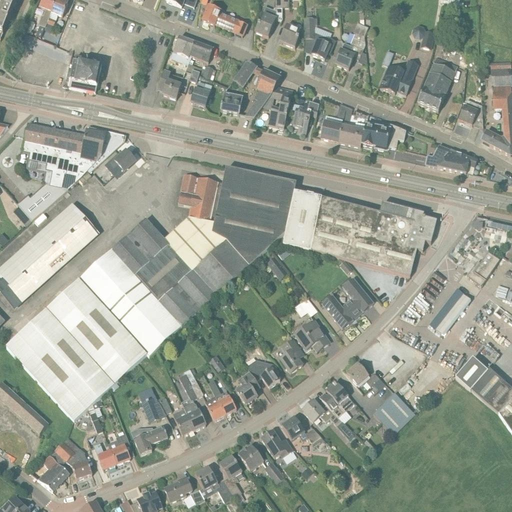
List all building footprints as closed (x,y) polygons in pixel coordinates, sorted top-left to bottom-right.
[(17,0),(0,0),(0,42),(17,0)] [(49,20),(51,14),(56,0),(43,0),(40,9),(46,12),(43,18),(42,17),(38,26),(40,27),(45,29),(47,25),(49,20)] [(63,19),(68,4),(56,0),(51,14),(63,19)] [(167,0),(166,3),(181,9),(183,5),(194,9),(193,10),(194,10),(197,0),(167,0)] [(274,0),(275,10),(282,10),(281,0),(274,0)] [(281,0),(282,10),(289,9),(289,0),(281,0)] [(463,10),(464,5),(462,5),(460,5),(460,0),(448,0),(448,9),(463,10)] [(234,36),(242,39),(247,28),(220,17),(222,14),(208,8),(202,24),(215,29),(215,27),(235,35),(234,36)] [(263,17),(259,27),(258,26),(255,34),(268,39),(276,21),(275,21),(276,17),(276,13),(265,8),(262,16),(263,17)] [(314,10),(304,10),(305,42),(314,42),(314,10)] [(30,22),(25,35),(29,37),(35,24),(30,22)] [(50,33),(53,27),(47,25),(45,29),(45,31),(50,33)] [(353,47),(352,49),(344,45),(343,47),(335,66),(348,72),(354,59),(359,61),(365,47),(364,39),(368,29),(357,25),(354,34),(355,35),(351,46),(353,47)] [(280,44),(295,50),(299,39),(297,39),(300,31),(286,26),(280,44)] [(41,40),(45,31),(45,29),(40,27),(35,37),(41,40)] [(420,41),(424,39),(425,34),(423,29),(418,28),(414,30),(412,35),(415,40),(420,41)] [(425,34),(424,39),(421,49),(430,51),(434,36),(425,34)] [(183,73),(186,74),(189,65),(192,59),(190,58),(195,45),(194,44),(194,45),(179,39),(173,55),(177,56),(175,61),(185,65),(183,69),(184,70),(183,73)] [(334,43),(329,40),(327,46),(318,42),(311,57),(324,62),(327,56),(329,57),(334,43)] [(190,58),(192,59),(208,65),(213,52),(195,45),(190,58)] [(390,68),(395,55),(389,52),(384,65),(390,68)] [(76,58),(69,89),(95,95),(101,69),(93,68),(95,62),(76,58)] [(436,60),(434,66),(433,66),(417,106),(438,114),(457,69),(448,65),(436,60)] [(388,67),(380,90),(394,96),(396,93),(406,97),(412,82),(411,82),(418,66),(408,62),(403,73),(388,67)] [(511,87),(511,85),(510,63),(509,63),(490,64),(492,89),(511,88),(511,87)] [(186,74),(191,76),(192,72),(199,74),(201,69),(191,66),(189,65),(186,74)] [(246,65),(246,66),(233,83),(243,90),(253,76),(261,80),(257,91),(267,95),(248,119),(254,121),(271,99),(276,89),(281,81),(264,73),(258,71),(246,65)] [(205,68),(202,78),(210,81),(213,71),(205,68)] [(189,82),(196,84),(199,74),(192,72),(191,76),(189,82)] [(163,73),(159,90),(164,92),(163,97),(176,102),(181,88),(167,83),(169,75),(163,73)] [(198,84),(191,104),(205,109),(210,95),(202,93),(205,86),(198,84)] [(511,154),(511,102),(511,88),(492,89),(493,109),(503,108),(505,137),(502,140),(486,132),(480,143),(510,158),(511,154)] [(293,93),(276,89),(271,99),(284,102),(281,113),(272,111),(268,126),(278,129),(278,127),(284,128),(283,130),(284,130),(293,93)] [(224,95),(220,113),(240,118),(245,99),(224,95)] [(473,126),(483,131),(481,98),(478,98),(476,106),(467,102),(465,107),(464,107),(458,122),(472,128),(473,126)] [(319,107),(309,105),(309,106),(305,105),(303,114),(296,112),(292,128),(299,129),(298,134),(306,136),(310,119),(316,120),(319,108),(319,107)] [(340,106),(337,115),(336,120),(343,121),(346,108),(340,106)] [(352,111),(346,108),(343,121),(349,123),(352,111)] [(320,141),(338,144),(341,128),(324,124),(320,141)] [(354,131),(341,128),(338,144),(360,149),(365,126),(356,124),(354,131)] [(406,134),(391,128),(366,125),(366,126),(365,126),(360,149),(361,149),(361,146),(377,150),(378,151),(383,153),(384,151),(388,152),(388,151),(386,151),(387,149),(396,150),(397,141),(404,143),(406,134)] [(22,154),(30,155),(27,170),(29,171),(46,174),(44,184),(47,187),(62,190),(64,176),(76,178),(75,184),(79,181),(87,173),(90,175),(125,143),(126,138),(88,129),(85,141),(78,139),(78,136),(27,126),(22,154)] [(437,170),(450,152),(439,147),(432,158),(427,157),(425,167),(437,170)] [(426,163),(427,155),(398,151),(397,159),(426,163)] [(135,163),(126,152),(120,158),(117,156),(105,167),(116,180),(135,163)] [(477,162),(450,152),(437,170),(466,176),(468,167),(474,169),(477,162)] [(285,236),(294,194),(296,186),(226,171),(223,185),(184,177),(178,203),(179,203),(178,208),(190,210),(188,220),(164,243),(146,222),(83,280),(6,350),(74,424),(147,356),(150,359),(180,331),(249,268),(271,249),(285,236)] [(91,177),(88,174),(82,179),(84,183),(91,177)] [(283,247),(311,253),(320,209),(322,200),(321,200),(322,200),(294,194),(285,236),(283,247)] [(423,219),(424,216),(382,206),(378,221),(375,220),(372,222),(370,219),(368,221),(366,218),(363,220),(320,209),(311,253),(410,279),(417,252),(423,254),(425,244),(431,246),(437,223),(425,220),(423,219)] [(0,297),(12,311),(94,233),(72,210),(0,279),(0,297)] [(25,216),(20,221),(26,228),(31,223),(25,216)] [(511,225),(491,222),(490,228),(511,231),(511,225)] [(462,248),(468,239),(464,236),(458,245),(462,248)] [(283,251),(277,255),(282,262),(293,253),(283,251)] [(500,262),(489,255),(470,281),(481,289),(500,262)] [(275,261),(268,266),(280,281),(287,277),(275,261)] [(363,314),(373,306),(353,282),(343,290),(352,301),(341,309),(333,299),(322,307),(342,331),(352,323),(351,321),(361,313),(363,314)] [(429,327),(435,332),(464,296),(457,291),(429,327)] [(211,316),(216,311),(213,307),(207,312),(211,316)] [(295,337),(298,342),(304,350),(303,350),(305,354),(310,350),(313,348),(317,353),(329,345),(314,324),(295,337)] [(280,361),(290,376),(303,367),(297,359),(302,354),(292,341),(280,350),(286,357),(280,361)] [(225,369),(217,357),(209,363),(217,375),(225,369)] [(262,380),(269,390),(280,383),(275,376),(279,374),(273,366),(256,362),(246,369),(249,373),(250,375),(251,375),(257,384),(262,380)] [(369,379),(368,378),(369,378),(358,366),(347,375),(358,388),(359,386),(361,388),(366,384),(370,390),(380,381),(374,375),(369,379)] [(511,390),(489,371),(470,392),(499,416),(511,435),(511,390)] [(189,384),(195,381),(190,372),(183,375),(185,377),(179,380),(191,403),(197,400),(189,384)] [(237,393),(246,407),(257,399),(253,393),(260,389),(257,384),(251,375),(250,375),(240,382),(244,388),(237,393)] [(189,384),(197,400),(203,397),(197,385),(195,381),(189,384)] [(385,387),(380,381),(373,387),(378,392),(385,387)] [(228,394),(221,397),(214,383),(208,386),(216,399),(225,418),(236,412),(228,394)] [(323,402),(327,407),(334,415),(338,419),(343,415),(354,406),(336,384),(329,390),(330,392),(328,394),(326,392),(326,393),(329,396),(323,402)] [(0,386),(0,401),(40,437),(48,427),(1,385),(0,386)] [(415,417),(415,416),(394,395),(373,417),(394,438),(415,417)] [(225,418),(216,399),(205,404),(214,423),(225,418)] [(166,401),(158,404),(165,417),(172,414),(166,401)] [(166,419),(165,417),(158,404),(155,406),(153,402),(150,403),(142,406),(150,425),(166,419)] [(355,437),(338,419),(334,415),(327,407),(326,407),(321,412),(314,403),(302,413),(313,425),(320,418),(326,424),(330,421),(337,428),(342,433),(340,435),(348,444),(355,437)] [(195,432),(206,427),(197,406),(192,409),(190,406),(183,409),(185,412),(188,419),(189,419),(195,432)] [(189,419),(188,419),(185,412),(179,415),(173,417),(183,438),(195,432),(189,419)] [(97,419),(95,414),(90,416),(97,435),(103,433),(97,419)] [(282,428),(292,443),(299,439),(302,444),(308,440),(314,449),(324,442),(322,440),(313,431),(305,435),(304,434),(295,420),(282,428)] [(149,447),(168,440),(164,431),(141,439),(138,432),(131,434),(140,457),(152,453),(149,447)] [(280,445),(278,442),(273,434),(261,441),(274,461),(280,457),(282,460),(292,454),(285,442),(280,445)] [(126,436),(116,440),(117,442),(108,446),(111,454),(117,467),(130,462),(125,449),(130,446),(126,436)] [(77,482),(92,477),(84,457),(78,459),(74,456),(78,452),(67,442),(56,455),(55,454),(50,459),(60,468),(65,463),(72,469),(77,482)] [(374,456),(377,452),(367,442),(364,445),(374,456)] [(263,464),(257,455),(251,447),(238,457),(250,474),(263,464)] [(115,468),(117,467),(111,454),(105,456),(102,449),(95,452),(103,472),(109,470),(110,471),(115,469),(115,468)] [(69,476),(60,468),(50,459),(43,465),(48,470),(42,477),(40,475),(35,481),(52,494),(53,493),(69,476)] [(236,478),(241,475),(232,459),(219,467),(227,481),(223,483),(234,500),(241,495),(235,485),(238,483),(237,480),(236,478)] [(272,465),(264,471),(277,487),(285,481),(272,465)] [(308,469),(303,474),(308,479),(313,474),(308,469)] [(204,493),(212,490),(214,492),(217,491),(225,505),(234,500),(223,483),(217,486),(208,470),(195,477),(204,493)] [(192,493),(186,479),(178,482),(179,484),(164,490),(171,504),(187,497),(186,495),(192,493)] [(190,496),(196,508),(205,503),(199,492),(190,496)] [(157,511),(163,510),(156,494),(149,497),(148,495),(143,498),(144,499),(137,502),(138,504),(130,508),(132,511),(157,511)] [(241,495),(234,500),(238,506),(244,501),(241,495)] [(26,511),(15,499),(1,511),(26,511)] [(124,511),(132,511),(130,508),(128,502),(121,506),(124,511)] [(239,511),(234,503),(227,508),(229,511),(239,511)]
